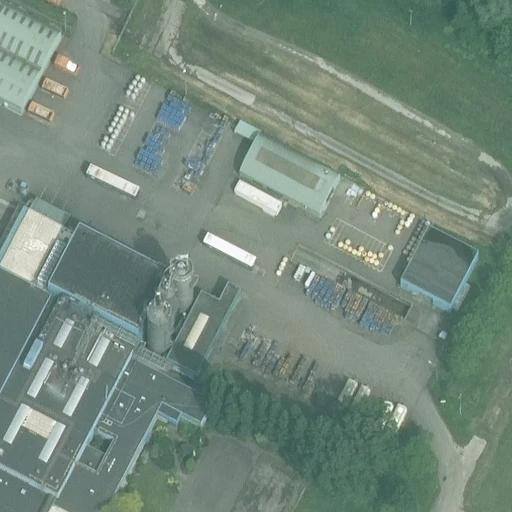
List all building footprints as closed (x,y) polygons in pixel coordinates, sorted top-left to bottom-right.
[(0,8),(0,109),(24,123),(66,43),(0,8)] [(265,137),(270,127),(252,118),(247,128),(265,137)] [(240,177),(305,211),(321,220),(339,186),(258,143),(240,177)] [(0,511),(112,511),(160,422),(178,431),(183,422),(204,433),(216,410),(134,368),(172,295),(33,222),(2,282),(0,280),(0,511)] [(404,288),(454,314),(482,261),(432,235),(404,288)] [(219,308),(202,299),(167,366),(196,381),(240,296),(229,290),(219,308)]
